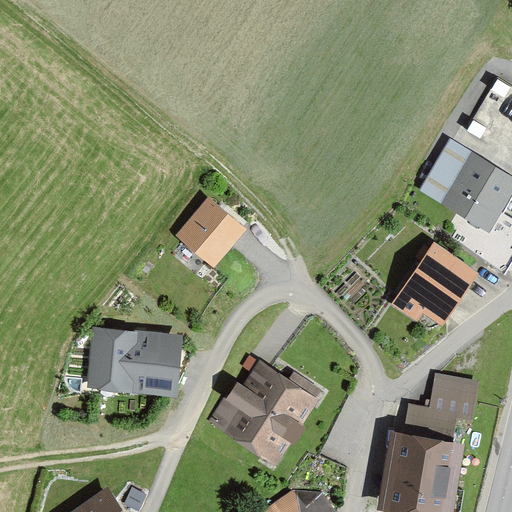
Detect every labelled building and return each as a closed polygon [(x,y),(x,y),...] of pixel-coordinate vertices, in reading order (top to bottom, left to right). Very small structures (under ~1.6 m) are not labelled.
[(511,202),(511,171),(478,151),(449,198),(497,227),(511,202)] [(252,228),(214,196),(184,233),(222,264),(252,228)] [(430,312),(451,325),(483,272),(440,246),(403,307),(425,320),(430,312)] [(176,341),(96,335),(93,380),(172,386),(176,341)] [(222,425),(284,463),(324,397),(262,360),(222,425)] [(485,381),(438,374),(433,408),(413,405),(409,434),(462,442),(465,423),(478,425),(485,381)] [(409,434),(400,432),(387,509),(407,511),(459,511),(471,444),(462,442),(409,434)] [(81,511),(134,511),(116,487),(81,511)] [(299,511),(284,491),(256,511),(299,511)]
